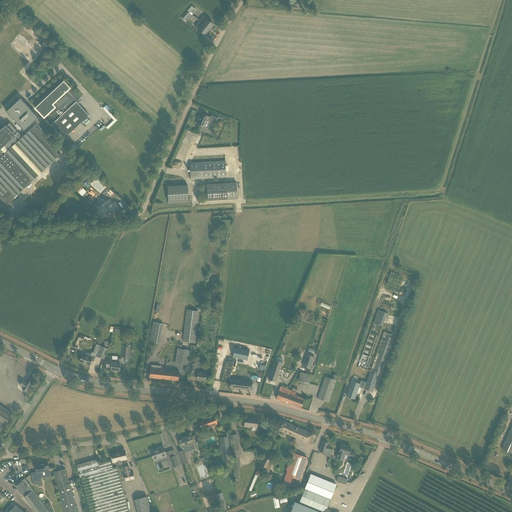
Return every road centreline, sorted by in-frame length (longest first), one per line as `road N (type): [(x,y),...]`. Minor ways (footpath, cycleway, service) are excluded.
road 1 (unclassified): [(0,234),(128,219),(142,210),(243,0)]
road 2 (unclassified): [(0,456),(145,433),(196,414),(200,395)]
road 3 (tertiary): [(412,448),(263,404),(200,395)]
